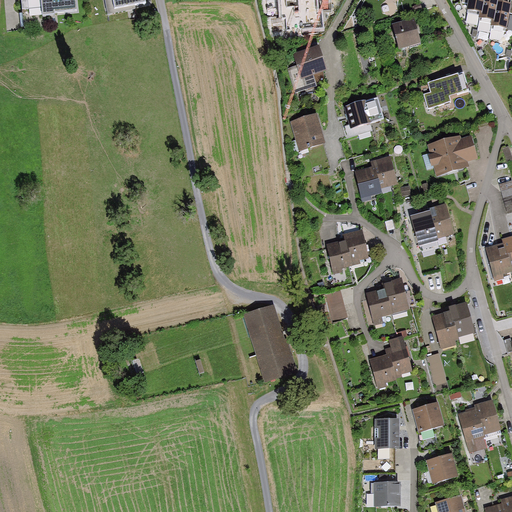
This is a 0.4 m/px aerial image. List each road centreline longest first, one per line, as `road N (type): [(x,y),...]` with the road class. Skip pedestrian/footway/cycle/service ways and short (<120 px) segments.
road 1 (track): [(161,0),(211,262),(232,287),(282,306),(302,356),(294,383),(255,414),(269,511)]
road 2 (residential): [(477,278),(440,297),(424,293),(371,225),(326,217)]
road 3 (residential): [(477,278),(470,242),(503,119)]
road 4 (residential): [(439,0),(503,119)]
road 5 (residential): [(511,407),(477,278)]
